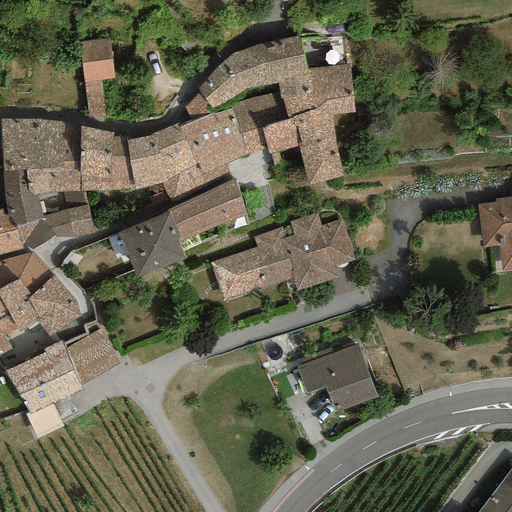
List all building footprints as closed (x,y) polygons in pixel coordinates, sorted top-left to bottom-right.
[(218,67),(197,88),(200,92),(212,109),(245,89),(277,83),(306,75),(305,70),(300,38),(299,36),(262,44),(231,55),(218,67)] [(105,117),(100,79),(114,78),(109,38),(78,42),(88,119),(105,117)] [(288,120),(332,115),(354,113),(346,38),(300,38),(305,70),(306,75),(277,83),(278,93),(288,120)] [(184,108),(192,122),(213,113),(212,109),(200,92),(184,108)] [(278,93),(230,105),(246,155),(266,148),(261,127),(288,120),(278,93)] [(206,189),(231,178),(225,165),(246,155),(230,105),(213,113),(192,122),(179,128),(206,189)] [(332,115),(288,120),(261,127),(266,148),(269,154),(296,147),(309,185),(343,176),(332,115)] [(79,161),(79,126),(60,122),(36,119),(0,119),(0,126),(3,171),(26,170),(62,168),(63,163),(79,161)] [(178,125),(152,135),(136,138),(127,141),(134,189),(161,184),(171,204),(206,189),(179,128),(178,125)] [(83,191),(134,189),(127,141),(126,137),(112,138),(113,133),(79,126),(79,161),(79,176),(79,192),(83,191)] [(79,176),(79,161),(63,163),(62,168),(26,170),(28,192),(33,196),(37,195),(52,192),(63,192),(79,192),(79,176)] [(42,216),(37,195),(33,196),(28,192),(26,170),(3,171),(4,195),(6,209),(7,215),(13,227),(15,227),(43,220),(42,216)] [(246,215),(234,179),(205,193),(168,210),(169,212),(179,238),(176,239),(183,252),(200,243),(196,235),(246,215)] [(74,238),(93,233),(83,191),(79,192),(63,192),(68,208),(42,216),(43,220),(15,227),(20,245),(32,249),(54,235),(54,237),(74,238)] [(511,196),(494,199),(494,202),(477,204),(483,248),(498,246),(501,271),(511,269),(511,196)] [(0,255),(21,249),(20,245),(15,227),(13,227),(7,215),(6,209),(0,210),(0,255)] [(136,278),(185,259),(183,252),(176,239),(179,238),(169,212),(119,233),(136,278)] [(256,246),(209,263),(223,303),(291,279),(296,292),(337,277),(334,268),(355,261),(340,218),(320,225),(316,213),(288,222),(292,234),(286,236),(282,226),(252,236),(256,246)] [(54,275),(32,252),(0,260),(0,289),(18,280),(31,296),(54,275)] [(76,301),(54,275),(31,296),(18,280),(0,289),(0,298),(16,328),(20,332),(36,320),(49,337),(80,316),(76,301)] [(0,355),(10,350),(3,337),(16,328),(0,298),(0,355)] [(99,330),(66,349),(81,385),(119,363),(99,330)] [(29,415),(82,390),(81,385),(66,349),(61,341),(42,350),(44,354),(6,371),(29,415)] [(334,413),(376,397),(357,344),(296,367),(306,393),(325,387),(334,413)] [(511,511),(511,467),(477,511),(511,511)]
